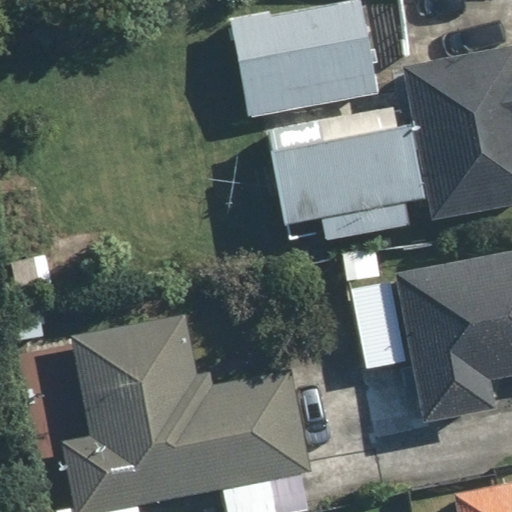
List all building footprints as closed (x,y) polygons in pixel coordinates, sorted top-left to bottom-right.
[(368,81),(354,4),(256,23),(270,100),(368,81)] [(405,136),(263,158),(272,221),(412,199),(416,221),(511,206),(511,46),(394,64),(405,136)] [(511,375),(511,254),(338,283),(353,372),(399,365),(409,419),(484,406),(480,381),(511,375)] [(126,511),(125,507),(221,490),(224,511),(308,511),(284,375),(201,390),(198,374),(184,376),(173,314),(61,333),(81,443),(52,448),(62,511),(126,511)] [(511,511),(511,483),(447,494),(450,511),(511,511)]
